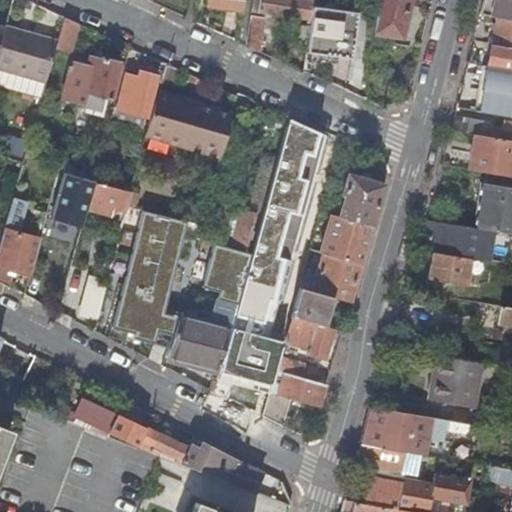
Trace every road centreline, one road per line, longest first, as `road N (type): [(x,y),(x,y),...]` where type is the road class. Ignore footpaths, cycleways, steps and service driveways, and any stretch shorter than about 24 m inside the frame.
road 1 (residential): [(413,152),(77,0)]
road 2 (residential): [(319,477),(0,315)]
road 3 (residential): [(319,477),(413,152)]
road 4 (residential): [(413,152),(451,0)]
